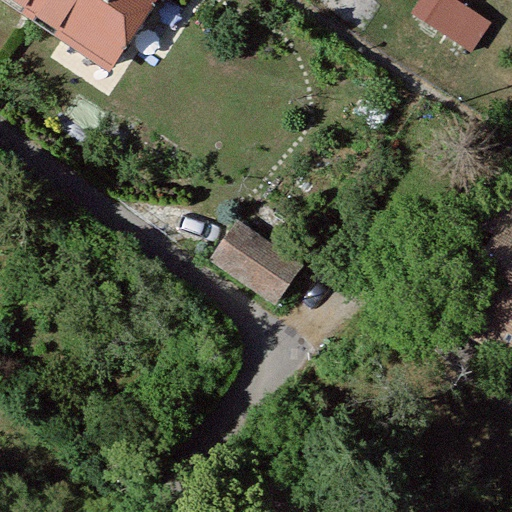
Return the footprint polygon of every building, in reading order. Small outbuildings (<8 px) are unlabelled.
[(166,0),(0,0),(0,4),(111,81),(166,0)] [(478,13),(456,0),(424,0),(417,13),(462,39),(478,13)] [(511,170),(499,163),(468,219),(494,234),(446,321),(511,357),(511,170)] [(300,265),(239,225),(214,262),(275,302),(300,265)] [(343,511),(252,458),(219,511),(343,511)]
